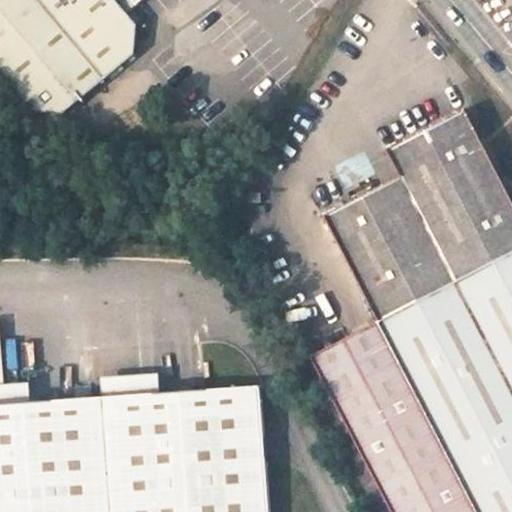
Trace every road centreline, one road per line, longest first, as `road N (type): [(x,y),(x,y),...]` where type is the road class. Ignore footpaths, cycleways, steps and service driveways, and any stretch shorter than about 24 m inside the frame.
road 1 (unknown): [(0,275),(162,275),(221,301),(274,377),(340,511)]
road 2 (unknown): [(419,0),(302,161),(295,225),(341,318)]
